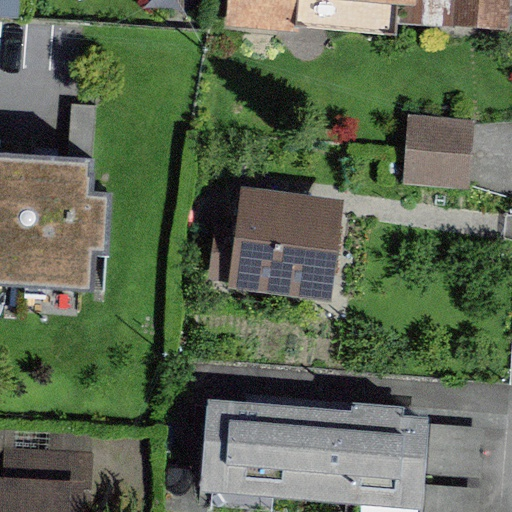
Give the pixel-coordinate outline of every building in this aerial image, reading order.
[(300,25),(302,6),(298,5),(298,0),(237,0),(236,19),(300,25)] [(298,0),(298,5),(302,6),(399,14),(399,0),(298,0)] [(502,22),(503,0),(399,0),(399,14),(502,22)] [(409,151),(469,155),(471,124),(411,119),(409,151)] [(4,142),(0,141),(0,285),(92,291),(94,253),(106,254),(110,194),(91,192),(93,160),(3,154),(4,142)] [(469,155),(409,151),(406,180),(467,185),(469,155)] [(328,212),(254,203),(249,238),(224,234),(219,273),(318,285),(328,212)] [(311,413),(306,483),(347,486),(346,503),(356,503),(354,511),(421,511),(428,422),(403,420),(404,406),(352,402),(351,416),(311,413)] [(303,511),(306,483),(311,413),(207,405),(200,491),(210,491),(209,506),(290,511),(303,511)] [(23,486),(0,485),(0,491),(0,511),(73,511),(75,489),(83,489),(85,459),(25,456),(23,486)]
